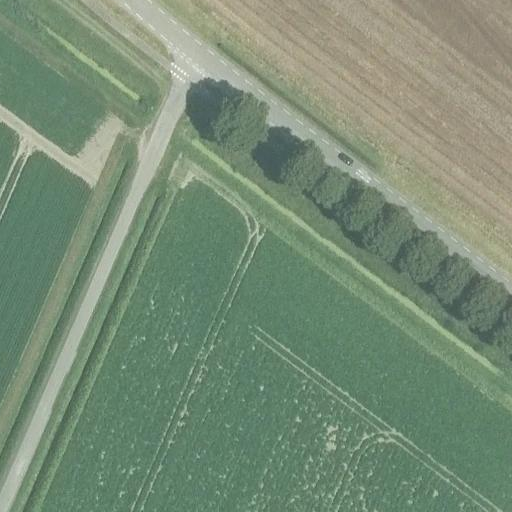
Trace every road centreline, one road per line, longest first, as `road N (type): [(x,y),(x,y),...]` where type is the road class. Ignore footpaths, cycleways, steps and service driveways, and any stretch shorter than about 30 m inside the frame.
road 1 (unclassified): [(0,506),(183,81),(200,60)]
road 2 (tertiary): [(511,300),(200,60)]
